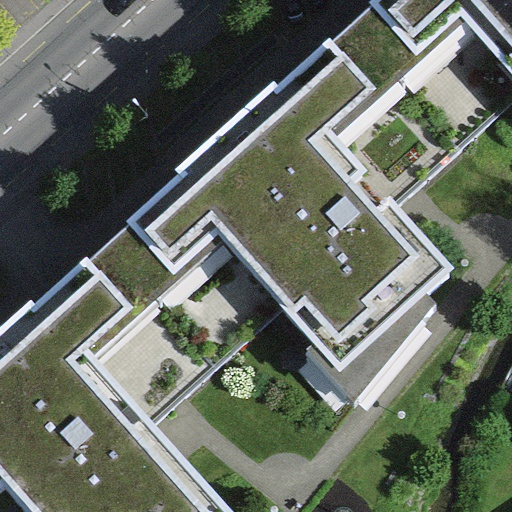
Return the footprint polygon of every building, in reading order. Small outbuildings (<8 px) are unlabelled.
[(511,0),(397,0),(353,40),(455,154),(511,103),(511,0)] [(111,255),(214,370),(283,308),(386,216),(455,154),(353,40),(111,255)] [(386,216),(283,308),(345,377),(448,285),(386,216)] [(54,511),(145,431),(214,370),(111,255),(0,354),(0,499),(6,494),(22,511),(54,511)] [(216,511),(145,431),(54,511),(216,511)]
